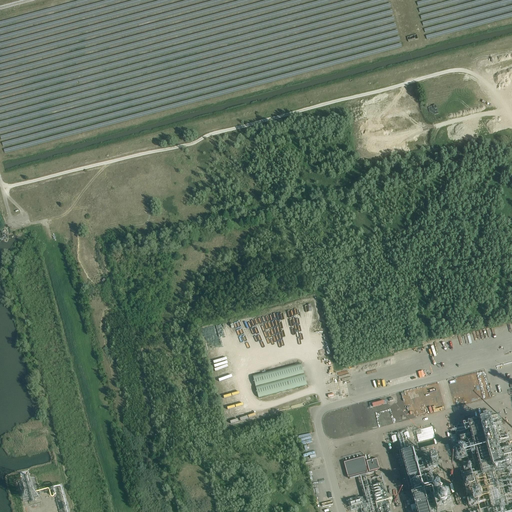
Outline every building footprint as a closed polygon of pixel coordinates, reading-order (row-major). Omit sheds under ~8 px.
[(258,397),(307,385),(301,364),(253,376),(258,397)] [(371,404),(384,400),(383,396),(370,399),(371,404)] [(222,439),(223,416),(230,417),(230,414),(225,414),(225,407),(219,406),(218,445),(219,445),(219,439),(222,439)] [(467,418),(472,440),(482,437),(478,420),(481,419),(480,414),(477,415),(477,416),(467,418)] [(491,422),(499,455),(511,452),(503,419),(491,422)] [(432,426),(415,430),(419,444),(430,441),(431,447),(441,445),(438,434),(435,435),(432,426)] [(348,477),(368,472),(364,457),(344,462),(348,477)] [(434,458),(422,461),(426,474),(437,471),(434,458)] [(369,472),(380,469),(377,459),(367,462),(369,472)] [(423,488),(412,490),(413,498),(424,496),(423,488)]
